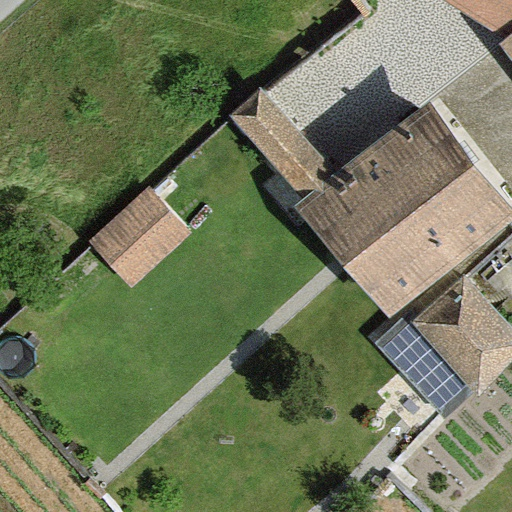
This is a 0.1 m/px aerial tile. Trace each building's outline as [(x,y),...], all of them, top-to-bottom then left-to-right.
[(511,0),(471,0),(511,26),(511,0)] [(388,305),(509,209),(428,109),(334,178),(262,93),(237,114),(311,199),(304,204),(388,305)] [(158,189),(102,240),(140,281),(195,230),(158,189)] [(511,347),(511,331),(464,281),(423,319),(479,379),(511,347)] [(479,379),(423,319),(389,351),(445,411),(479,379)]
